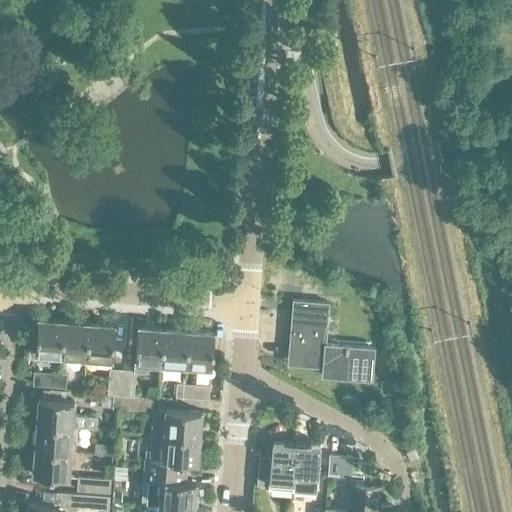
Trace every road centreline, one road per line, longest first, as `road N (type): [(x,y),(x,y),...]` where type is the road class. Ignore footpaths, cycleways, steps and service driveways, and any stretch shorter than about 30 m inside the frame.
road 1 (residential): [(247,301),(264,0)]
road 2 (residential): [(9,284),(247,301)]
road 3 (residential): [(404,511),(391,460),(376,445),(267,384),(242,381)]
road 4 (residential): [(0,438),(9,284)]
road 5 (residential): [(232,511),(242,381)]
